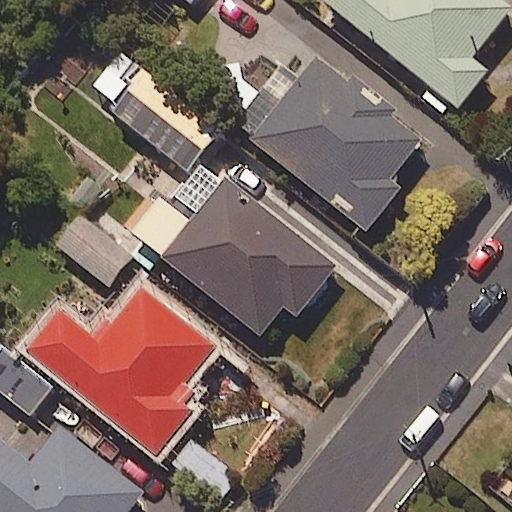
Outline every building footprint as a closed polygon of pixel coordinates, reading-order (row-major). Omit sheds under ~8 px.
[(327,0),(462,109),(490,73),(474,60),(511,13),(511,12),(496,0),(327,0)] [(221,134),(121,52),(96,83),(121,105),(116,111),(190,172),(221,134)] [(424,144),(322,60),(298,88),(281,74),(239,124),(369,232),(406,188),(394,179),(424,144)] [(339,270),(230,182),(195,225),(165,201),(138,235),(264,337),(287,308),(300,319),(339,270)] [(136,256),(83,214),(58,245),(112,287),(136,256)] [(217,350),(145,292),(109,336),(69,304),(30,351),(160,456),(204,402),(186,388),(217,350)] [(5,350),(0,355),(0,390),(31,416),(53,389),(5,350)] [(32,463),(0,437),(0,511),(131,511),(145,495),(60,428),(32,463)] [(242,478),(195,442),(177,466),(223,502),(242,478)]
